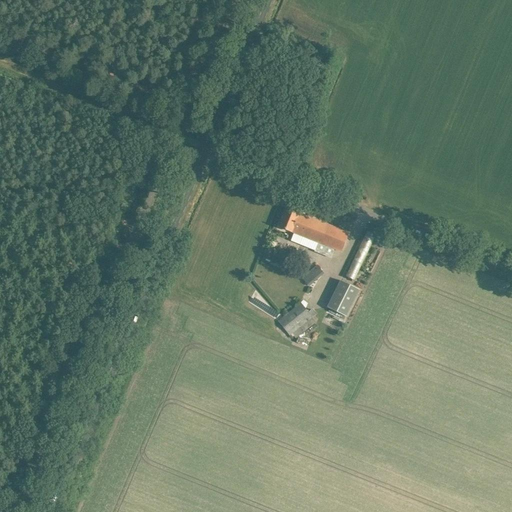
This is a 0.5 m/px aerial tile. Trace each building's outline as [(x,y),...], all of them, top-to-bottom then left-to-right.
[(279,228),(289,232),(291,233),(322,245),(320,253),(330,257),(333,249),(341,252),(345,243),(348,234),(287,208),(279,228)] [(366,231),(345,276),(354,281),(375,235),(366,231)] [(301,263),(309,266),(312,261),(303,257),(301,263)] [(316,266),(302,279),(309,287),(323,274),(316,266)] [(340,281),(327,308),(345,317),(359,290),(340,281)] [(292,334),(296,339),(316,322),(312,317),(316,314),(312,309),(308,312),(301,304),(278,321),(289,336),(292,334)]
